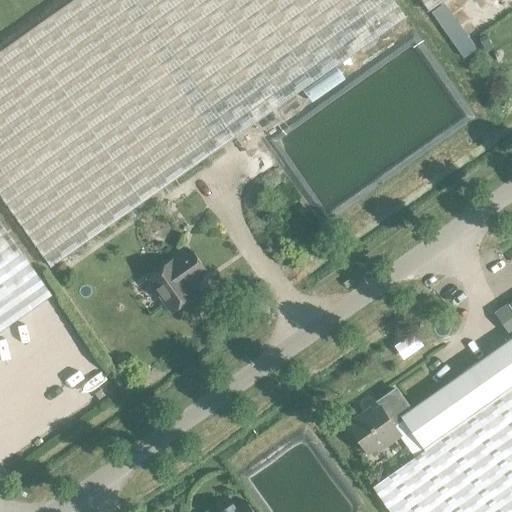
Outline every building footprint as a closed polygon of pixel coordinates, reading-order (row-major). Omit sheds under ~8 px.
[(72,0),(0,51),(0,195),(51,267),(405,18),(392,0),(72,0)] [(420,0),(429,12),(446,0),(420,0)] [(0,332),(51,296),(0,222),(0,332)] [(147,279),(171,313),(196,296),(187,282),(194,278),(195,279),(206,271),(192,252),(174,264),(172,261),(147,279)] [(79,373),(80,372),(79,363),(75,353),(70,345),(66,341),(60,336),(52,332),(44,329),(38,328),(29,329),(20,332),(12,336),(7,340),(1,346),(0,348),(0,395),(5,401),(11,407),(17,411),(26,414),(35,415),(44,414),(52,412),(60,408),(66,403),(70,398),(75,390),(78,381),(79,373)] [(511,511),(511,338),(410,410),(406,404),(396,390),(377,403),(379,406),(365,416),(363,413),(347,424),(369,455),(384,444),(386,447),(401,436),(395,426),(403,420),(425,451),(373,488),(389,511),(511,511)] [(252,511),(245,501),(234,509),(232,506),(222,511),(252,511)]
